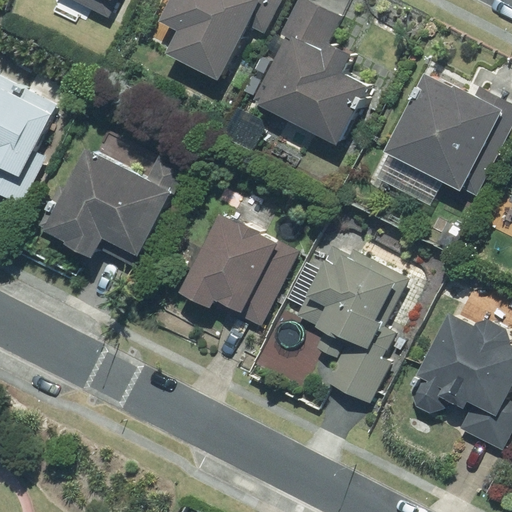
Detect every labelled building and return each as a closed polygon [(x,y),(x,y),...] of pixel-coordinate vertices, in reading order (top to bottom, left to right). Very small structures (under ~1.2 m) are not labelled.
[(80,0),(114,18),(122,0),(80,0)] [(176,55),(228,82),(256,27),(270,34),(287,0),(179,0),(168,23),(187,32),(176,55)] [(266,107),(346,147),(376,88),(350,75),(360,56),(335,44),(331,53),(329,52),(347,17),(314,0),(302,0),(286,34),(290,36),(258,99),(268,104),(266,107)] [(62,105),(0,72),(0,192),(26,206),(52,157),(42,152),(61,117),(57,114),(62,105)] [(480,197),(511,135),(511,101),(484,86),(479,95),(463,87),(461,90),(433,75),(392,153),(469,193),(469,190),(480,197)] [(278,122),(254,108),(236,139),(261,153),(278,122)] [(153,180),(95,150),(74,192),(66,187),(46,226),(55,230),(53,233),(75,243),(73,246),(101,260),(106,250),(141,268),(192,169),(165,155),(153,180)] [(246,225),(228,216),(187,293),(218,309),(221,303),(265,325),(304,250),(283,238),(280,243),(268,236),(270,233),(248,221),(246,225)] [(461,253),(471,233),(451,224),(441,244),(461,253)] [(338,248),(303,316),(304,317),(326,328),(326,331),(331,334),(323,349),(343,359),(352,343),(353,344),(334,383),(376,405),(398,363),(389,358),(402,334),(390,327),(415,280),(359,251),(355,257),(338,248)] [(474,287),(447,274),(438,291),(465,305),(474,287)] [(483,328),(458,315),(417,392),(422,406),(436,414),(450,409),(455,402),(471,411),(476,403),(478,404),(466,429),(507,450),(511,441),(511,329),(497,321),(485,325),(483,328)]
